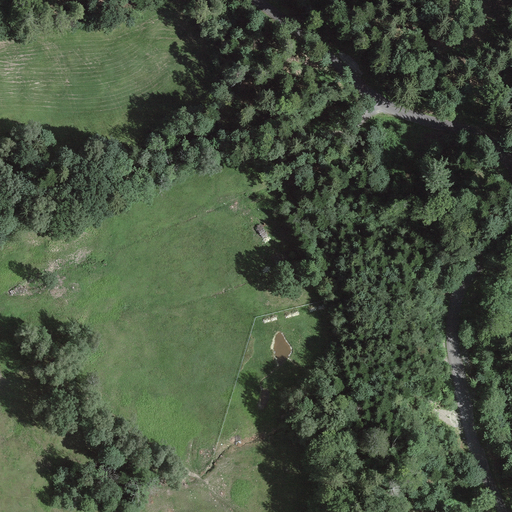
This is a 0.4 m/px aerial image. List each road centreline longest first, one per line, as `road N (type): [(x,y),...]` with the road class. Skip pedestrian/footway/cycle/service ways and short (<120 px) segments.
road 1 (unclassified): [(254,0),(382,102),(481,137),(511,164)]
road 2 (unclassified): [(511,232),(464,279),(451,328),(472,440),(502,511)]
